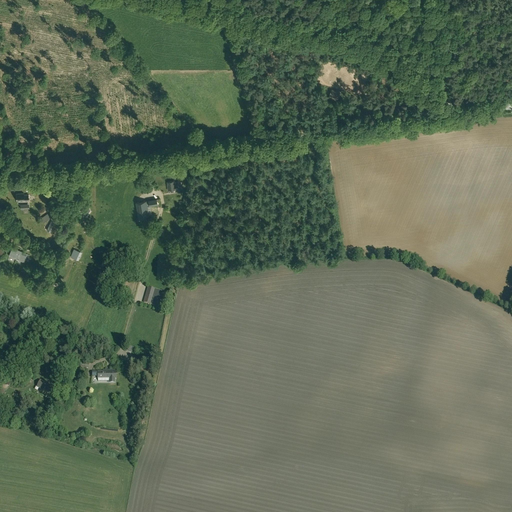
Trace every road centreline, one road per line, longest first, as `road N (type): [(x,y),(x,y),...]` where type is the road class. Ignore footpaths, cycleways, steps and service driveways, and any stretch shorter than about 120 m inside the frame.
road 1 (track): [(460,113),(0,178)]
road 2 (unclassified): [(511,107),(460,113),(372,46),(169,0)]
road 3 (unknown): [(120,347),(162,210),(150,159)]
